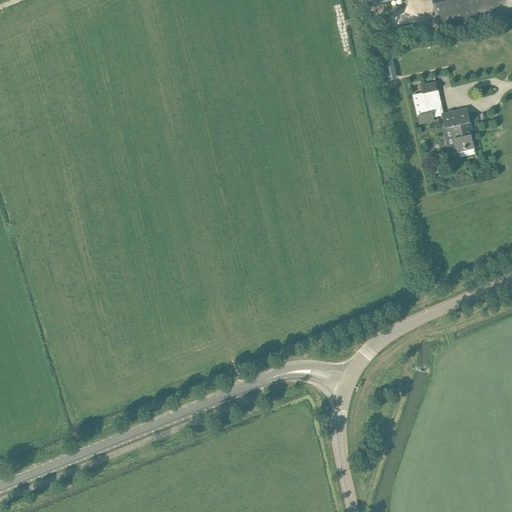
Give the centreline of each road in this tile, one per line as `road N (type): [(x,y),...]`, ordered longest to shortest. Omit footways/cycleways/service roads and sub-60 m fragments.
road 1 (secondary): [(0,487),(297,370)]
road 2 (secondary): [(347,379),(394,330),(511,278)]
road 3 (secondary): [(352,511),(337,427),(343,390)]
